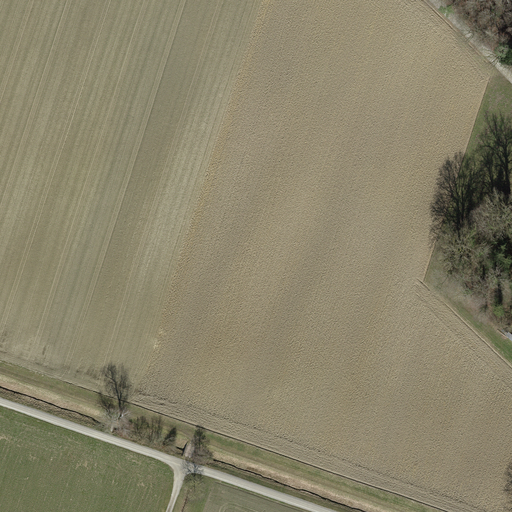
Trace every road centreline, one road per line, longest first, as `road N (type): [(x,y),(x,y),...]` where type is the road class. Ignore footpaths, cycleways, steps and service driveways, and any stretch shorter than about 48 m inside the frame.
road 1 (track): [(0,371),(407,511)]
road 2 (track): [(0,402),(321,511)]
